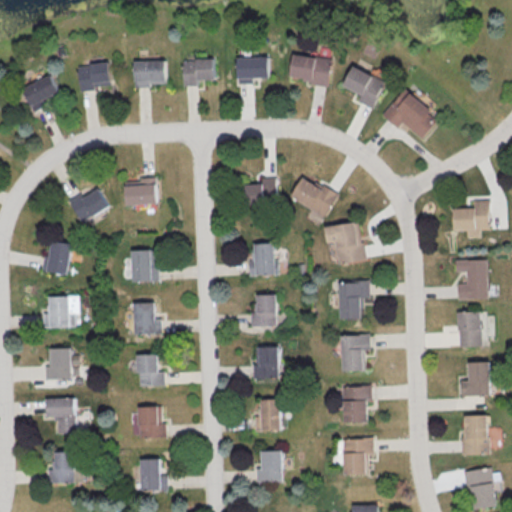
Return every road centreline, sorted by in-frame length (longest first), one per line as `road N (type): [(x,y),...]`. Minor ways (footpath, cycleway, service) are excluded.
road 1 (residential): [(0,504),(7,214),(35,170),(75,144),(112,135),(299,129),(336,138),(375,162),(407,220),(418,457),(429,511)]
road 2 (residential): [(201,132),(214,511)]
road 3 (residential): [(511,119),(474,155),(397,196)]
